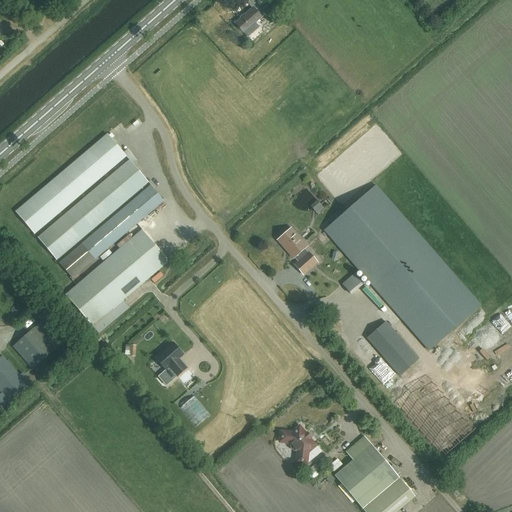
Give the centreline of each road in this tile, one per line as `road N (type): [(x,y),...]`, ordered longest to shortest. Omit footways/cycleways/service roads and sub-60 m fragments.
road 1 (unclassified): [(460,511),(198,210),(148,110),(104,61)]
road 2 (primary): [(0,155),(104,61)]
